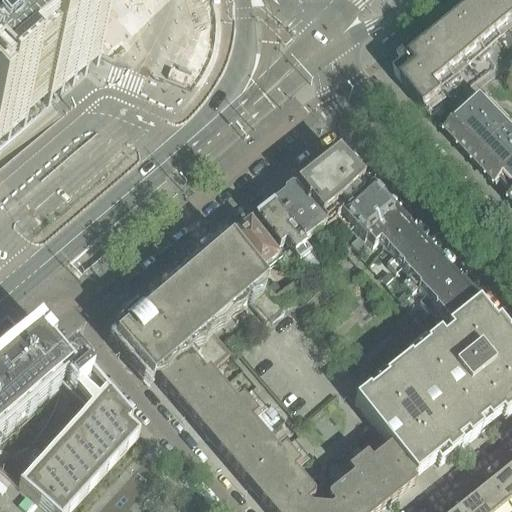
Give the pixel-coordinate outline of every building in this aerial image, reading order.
[(40,0),(37,0),(0,32),(0,151),(8,144),(13,140),(92,70),(98,65),(94,60),(40,0)] [(66,0),(65,1),(59,6),(60,8),(83,33),(94,24),(75,0),(66,0)] [(511,0),(492,0),(395,80),(435,129),(441,124),(445,122),(511,66),(511,0)] [(511,134),(482,103),(453,130),(452,130),(449,133),(511,200),(511,134)] [(354,206),(370,195),(368,193),(367,193),(361,186),(362,186),(340,163),(330,171),(326,166),(293,192),(323,229),(338,218),(354,206)] [(323,229),(293,192),(271,209),(300,247),(323,229)] [(362,243),(391,218),(380,205),(373,197),(372,197),(370,195),(354,206),(338,218),(362,243)] [(300,247),(271,209),(254,222),(276,250),(283,245),(309,276),(318,269),(300,247)] [(384,253),(407,235),(393,219),(392,219),(391,218),(362,243),(364,245),(365,244),(372,251),(378,246),(384,253)] [(278,263),(249,226),(227,243),(256,280),(278,263)] [(441,271),(424,253),(407,235),(384,253),(384,254),(392,263),(386,269),(395,279),(400,274),(408,283),(403,288),(411,298),(417,293),(441,271)] [(366,251),(362,246),(358,241),(350,248),(359,257),(366,251)] [(230,358),(209,334),(244,304),(265,328),(283,313),(274,302),(256,280),(227,243),(136,320),(132,315),(123,325),(116,332),(121,338),(114,344),(139,374),(144,370),(187,421),(192,417),(222,393),(235,409),(251,395),(255,391),(228,360),(230,358)] [(475,308),(459,290),(441,271),(417,293),(425,301),(419,307),(427,318),(433,312),(441,321),(435,326),(438,330),(432,335),(436,340),(476,309),(475,308)] [(385,288),(392,282),(388,277),(380,284),(385,288)] [(401,308),(409,301),(404,296),(397,303),(401,308)] [(511,405),(511,347),(506,341),(507,340),(496,326),(493,329),(476,309),(436,340),(374,390),(364,398),(353,407),(360,415),(361,414),(391,450),(390,450),(414,481),(413,482),(414,482),(423,475),(434,466),(438,470),(499,421),(502,424),(511,415),(511,411),(509,408),(511,407),(511,405)] [(418,327),(425,320),(420,315),(413,322),(418,327)] [(0,439),(63,387),(73,396),(79,390),(90,378),(71,357),(70,358),(71,358),(63,365),(37,334),(0,366),(0,439)] [(137,441),(125,429),(128,426),(129,426),(130,425),(115,408),(90,378),(79,390),(95,404),(77,425),(56,448),(37,468),(36,470),(35,471),(17,490),(40,511),(72,511),(77,507),(97,485),(118,462),(137,441)] [(297,441),(270,409),(266,413),(251,395),(235,409),(222,393),(192,417),(187,421),(201,438),(202,439),(202,438),(215,454),(230,472),(235,468),(264,442),(277,458),(293,444),(297,441)] [(383,511),(396,502),(396,503),(414,488),(411,484),(413,482),(414,481),(390,450),(391,450),(361,414),(360,415),(372,431),(353,446),(357,450),(338,465),(335,461),(329,465),(326,467),(321,511),(308,511),(306,509),(312,504),(313,503),(313,502),(313,500),(312,498),(306,491),(281,511),(383,511)] [(316,511),(321,466),(320,466),(318,464),(313,459),(308,462),(293,444),(277,458),(264,442),(235,468),(230,472),(243,487),(244,488),(245,488),(258,503),(257,504),(264,511),(281,511),(306,491),(312,498),(313,500),(313,502),(313,503),(312,504),(306,509),(308,511),(316,511)] [(511,511),(511,486),(505,478),(489,491),(506,511),(511,511)] [(506,511),(489,491),(473,503),(480,511),(506,511)] [(480,511),(473,503),(462,511),(480,511)]
